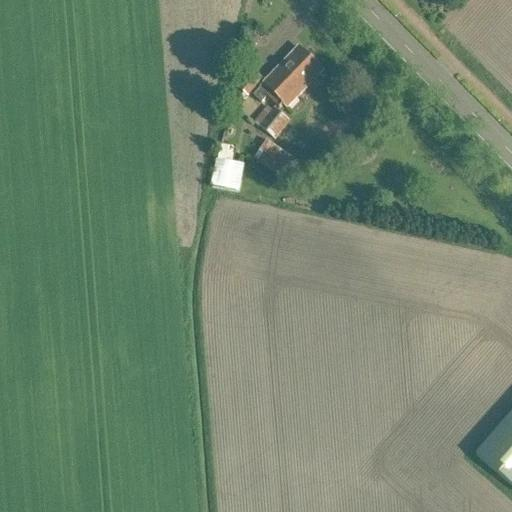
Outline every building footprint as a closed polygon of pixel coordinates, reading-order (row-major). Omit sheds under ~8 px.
[(294,56),(253,99),(261,107),(271,96),(287,112),(319,79),(312,73),(317,68),(303,54),(298,59),(294,56)] [(263,84),(254,76),(243,88),(251,95),(263,84)] [(272,114),(267,110),(254,127),(275,143),(290,125),(274,111),(272,114)] [(294,163),(267,144),(254,162),(280,181),(294,163)] [(244,169),(215,163),(210,191),(238,197),(244,169)] [(511,490),(511,416),(475,459),(511,490)]
